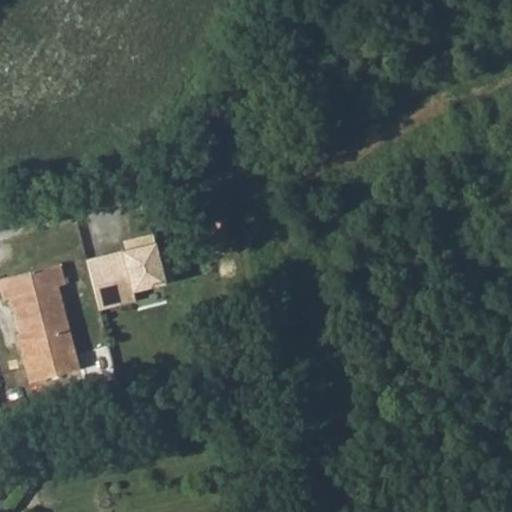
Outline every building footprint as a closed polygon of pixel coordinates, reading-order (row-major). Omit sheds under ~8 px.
[(223,219),(207,223),(214,252),(230,248),(223,219)] [(127,242),(82,253),(93,300),(128,291),(126,284),(167,274),(160,249),(152,251),(146,227),(124,232),(127,242)] [(63,356),(74,353),(57,286),(64,283),(60,263),(0,278),(0,288),(3,299),(10,298),(19,331),(22,330),(23,337),(19,338),(26,366),(43,361),(46,376),(66,371),(63,356)] [(78,368),(74,353),(63,356),(66,371),(78,368)] [(43,361),(26,366),(30,381),(46,376),(43,361)]
